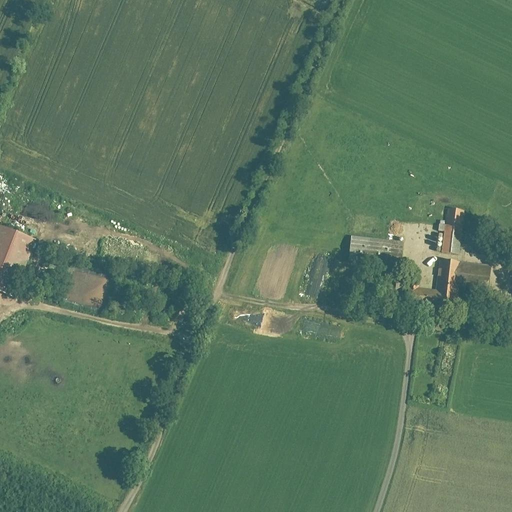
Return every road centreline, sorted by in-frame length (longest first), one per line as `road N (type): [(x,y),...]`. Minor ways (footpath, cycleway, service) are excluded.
road 1 (track): [(123,511),(343,0)]
road 2 (track): [(197,337),(34,304),(0,318)]
